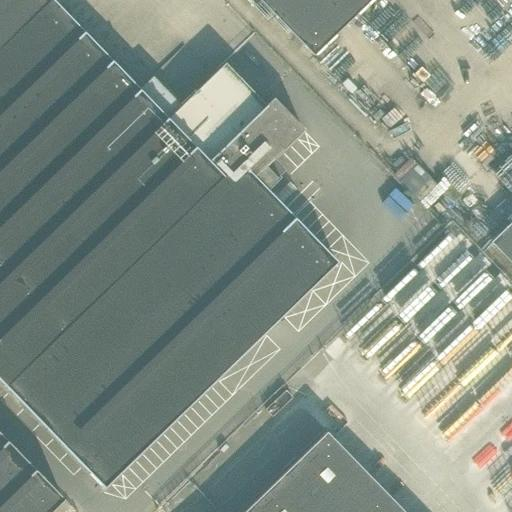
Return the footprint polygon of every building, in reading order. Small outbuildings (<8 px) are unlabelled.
[(0,0),(0,382),(102,489),(335,263),(265,191),(278,178),(277,177),(275,179),(264,167),(302,131),(271,99),(264,105),(224,63),(166,119),(137,90),(142,85),(115,57),(110,62),(50,0),(0,0)] [(258,0),(312,56),(370,0),(258,0)] [(511,224),(494,242),(511,261),(511,224)] [(345,327),(406,396),(511,303),(511,285),(460,226),(345,327)] [(401,511),(325,433),(242,511),(401,511)] [(0,511),(49,511),(62,500),(0,436),(0,511)]
